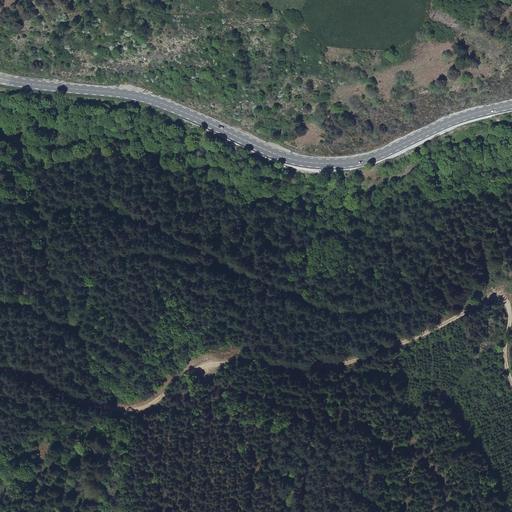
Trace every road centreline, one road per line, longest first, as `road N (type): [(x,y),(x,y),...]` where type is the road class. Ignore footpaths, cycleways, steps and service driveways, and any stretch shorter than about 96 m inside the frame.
road 1 (track): [(0,377),(25,376),(127,408),(162,398),(205,363),(355,361),(494,299),(505,300),(509,315),(502,360),(511,376)]
road 2 (primary): [(0,78),(150,98),(276,154),(337,164),(511,104)]
